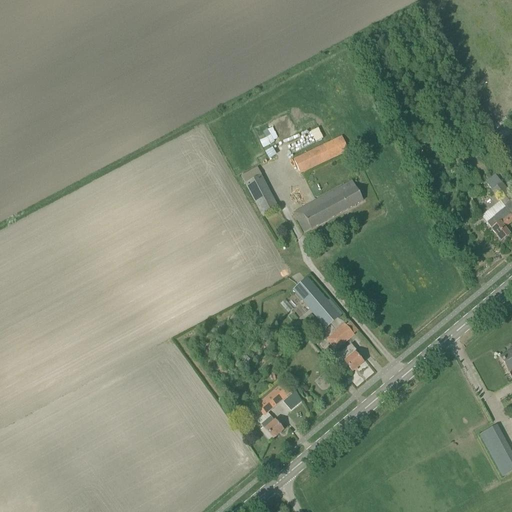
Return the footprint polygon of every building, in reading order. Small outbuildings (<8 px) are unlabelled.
[(501,136),(497,129),(488,135),(493,141),(501,136)] [(316,141),(324,139),(322,130),(314,132),(316,141)] [(341,137),(293,159),(300,174),(348,152),(341,137)] [(257,168),(241,177),(263,218),(279,209),(257,168)] [(511,197),(496,177),(487,184),(504,206),(511,200),(511,197)] [(310,230),(363,201),(354,188),(343,194),(339,187),(292,214),(304,233),(310,229),(310,230)] [(487,223),(491,229),(501,242),(510,235),(504,228),(511,222),(511,217),(505,208),(495,217),(487,223)] [(306,279),(299,285),(293,290),(325,329),(339,317),(306,279)] [(353,336),(344,325),(331,335),(332,336),(326,340),(333,349),(340,344),(341,345),(353,336)] [(338,355),(352,373),(363,364),(355,355),(357,353),(351,345),(338,355)] [(511,349),(511,351),(501,358),(502,361),(508,372),(511,370),(511,349)] [(264,416),(267,413),(291,394),(283,385),(256,407),(264,416)] [(292,411),(303,401),(295,392),(284,402),(292,411)] [(282,431),(271,417),(261,426),(273,440),(282,431)] [(511,471),(511,456),(496,426),(479,435),(502,477),(511,471)] [(29,511),(24,503),(10,511),(29,511)]
